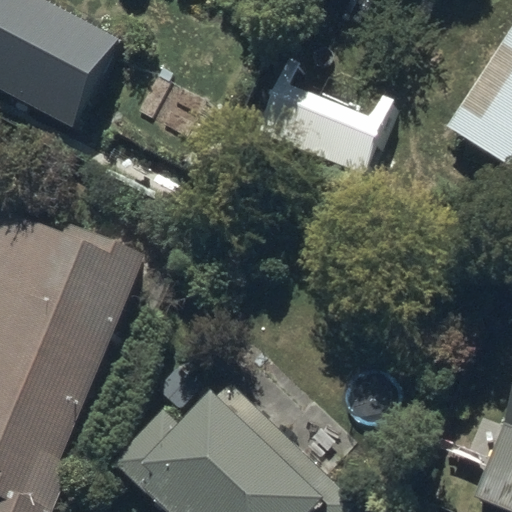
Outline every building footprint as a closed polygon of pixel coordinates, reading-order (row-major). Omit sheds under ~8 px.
[(0,0),(0,101),(80,143),(124,57),(13,0),(0,0)] [(511,45),(451,138),(511,179),(511,45)] [(0,511),(68,511),(80,485),(65,479),(150,273),(0,210),(0,511)] [(193,451),(171,430),(121,481),(152,511),(349,511),(238,404),(193,451)] [(511,511),(511,439),(511,442),(484,508),(493,511),(511,511)]
